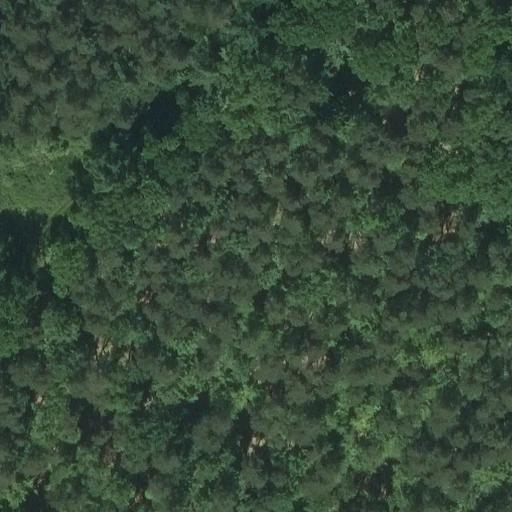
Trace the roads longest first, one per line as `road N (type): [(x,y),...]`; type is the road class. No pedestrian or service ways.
road 1 (track): [(0,210),(279,511)]
road 2 (track): [(32,245),(278,0)]
